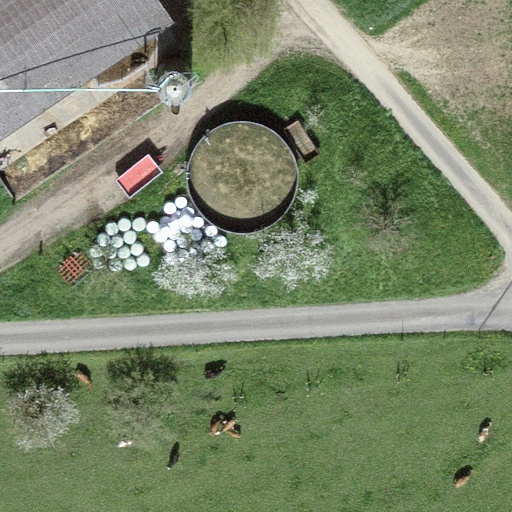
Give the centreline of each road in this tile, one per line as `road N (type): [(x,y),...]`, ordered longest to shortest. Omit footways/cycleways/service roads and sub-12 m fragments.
road 1 (residential): [(0,337),(511,311)]
road 2 (track): [(511,239),(307,0)]
